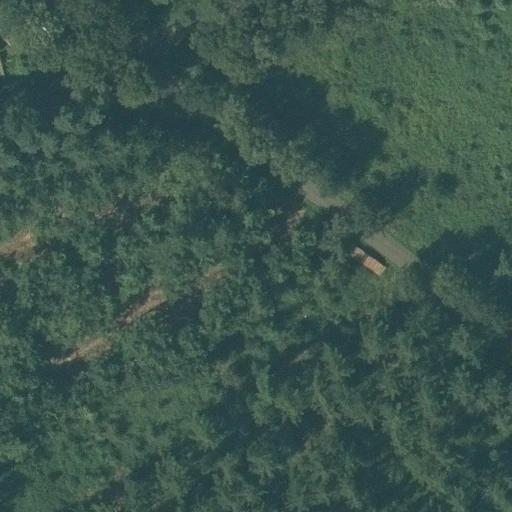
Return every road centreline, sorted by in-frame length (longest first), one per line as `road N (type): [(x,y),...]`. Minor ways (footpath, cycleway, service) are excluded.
road 1 (unclassified): [(511,338),(135,53)]
road 2 (unclassified): [(135,53),(0,112)]
road 3 (unclassified): [(255,0),(135,53)]
